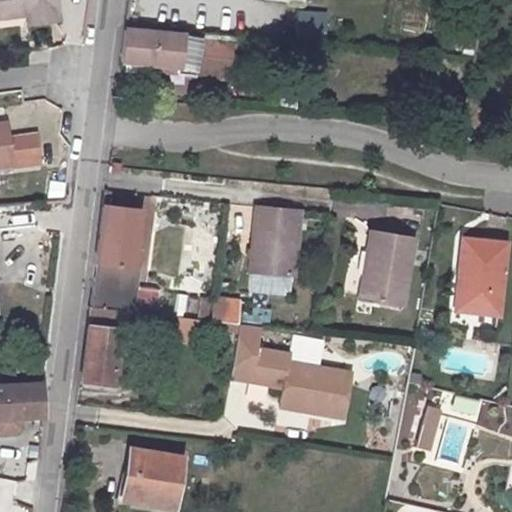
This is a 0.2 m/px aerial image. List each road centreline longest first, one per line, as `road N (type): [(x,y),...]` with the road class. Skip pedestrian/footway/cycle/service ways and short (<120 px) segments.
road 1 (residential): [(97,129),(237,134),(269,125),(347,137),(444,175),(511,183)]
road 2 (residential): [(97,129),(48,511)]
road 3 (unknown): [(61,410),(207,431),(326,425),(345,421),(361,365)]
road 4 (residential): [(114,0),(97,129)]
